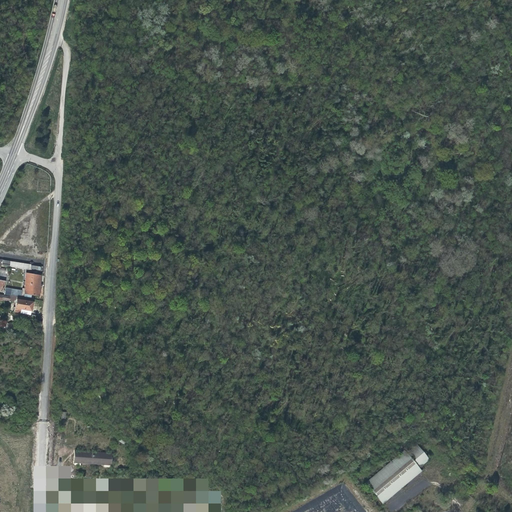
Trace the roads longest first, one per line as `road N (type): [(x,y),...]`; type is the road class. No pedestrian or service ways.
road 1 (unclassified): [(52,311),(59,164)]
road 2 (unclassified): [(50,28),(63,50),(59,164)]
road 3 (primary): [(19,154),(50,28)]
